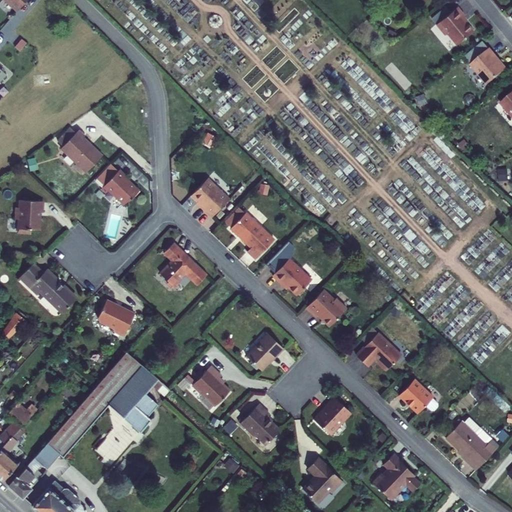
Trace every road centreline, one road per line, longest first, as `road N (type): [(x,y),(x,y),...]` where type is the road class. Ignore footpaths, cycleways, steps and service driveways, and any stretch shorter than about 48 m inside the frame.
road 1 (residential): [(78,0),(153,83),(168,208)]
road 2 (residential): [(324,356),(494,511)]
road 3 (residential): [(168,208),(324,356)]
